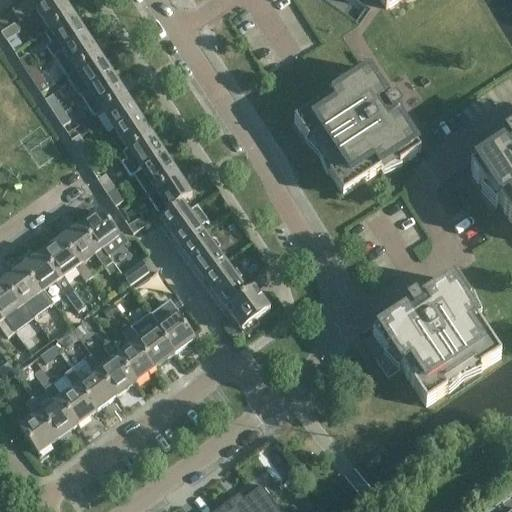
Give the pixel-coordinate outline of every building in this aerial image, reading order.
[(50,30),(74,15),(63,0),(52,0),(50,1),(49,0),(32,0),(14,12),(21,23),(38,12),(50,30)] [(402,0),(386,10),(385,8),(371,10),(358,26),(342,37),(364,70),(365,69),(384,97),(390,93),(403,112),(392,119),(394,122),(398,119),(421,153),(419,154),(444,192),(471,174),(470,172),(498,154),(494,148),(511,136),(511,46),(484,0),(402,0)] [(379,0),(385,8),(386,10),(402,0),(379,0)] [(87,35),(74,15),(50,30),(44,34),(50,44),(45,47),(53,59),(64,52),(64,50),(87,35)] [(20,34),(14,26),(1,35),(6,43),(20,34)] [(66,80),(78,72),(77,71),(100,55),(87,35),(64,50),(64,52),(53,59),(66,80)] [(114,75),(100,55),(77,71),(78,72),(90,91),(114,75)] [(27,75),(35,69),(27,57),(18,62),(27,75)] [(49,90),(35,69),(27,75),(40,95),(49,90)] [(419,154),(421,153),(398,119),(394,122),(392,119),(403,112),(390,93),(384,97),(365,69),(364,70),(345,82),(348,88),(333,98),(332,97),(294,122),(308,143),(313,139),(335,173),(330,176),(343,197),(381,172),(381,171),(396,161),(400,167),(419,154)] [(127,95),(114,75),(90,91),(103,111),(127,95)] [(140,115),(127,95),(103,111),(117,131),(140,115)] [(53,115),(61,110),(53,97),(45,103),(53,115)] [(70,124),(61,110),(53,115),(62,129),(70,124)] [(117,131),(130,151),(153,135),(140,115),(117,131)] [(132,178),(143,171),(167,155),(153,135),(130,151),(118,158),(132,178)] [(511,136),(494,148),(498,154),(470,172),(471,174),(484,193),(489,189),(500,205),(499,206),(511,225),(511,136)] [(79,155),(88,150),(80,137),(71,142),(79,155)] [(97,164),(88,150),(79,155),(89,169),(97,164)] [(143,171),(156,191),(180,175),(167,155),(143,171)] [(193,196),(180,175),(156,191),(147,197),(160,218),(193,196)] [(106,195),(114,190),(106,177),(97,182),(106,195)] [(124,204),(114,190),(106,195),(115,209),(124,204)] [(183,250),(204,235),(182,205),(161,219),(183,250)] [(98,252),(101,250),(113,241),(122,254),(131,249),(120,234),(117,237),(98,211),(78,226),(98,252)] [(147,228),(141,219),(127,228),(133,237),(147,228)] [(78,266),(82,263),(93,255),(103,268),(103,269),(105,271),(105,270),(112,265),(111,263),(101,250),(98,252),(78,226),(59,240),(78,266)] [(205,280),(225,265),(204,235),(183,250),(205,280)] [(59,280),(63,277),(74,269),(84,283),(92,277),(82,263),(78,266),(59,240),(39,254),(59,280)] [(39,294),(43,292),(55,283),(65,297),(78,316),(86,310),(73,291),(63,277),(59,280),(39,254),(20,268),(39,294)] [(125,275),(133,286),(150,275),(142,263),(125,275)] [(112,265),(105,270),(110,277),(117,272),(117,271),(112,265)] [(246,295),(225,265),(205,280),(241,332),(270,312),(254,290),(246,295)] [(20,309),(24,306),(36,298),(45,311),(53,322),(60,318),(52,306),(53,305),(43,292),(39,294),(20,268),(1,282),(20,309)] [(40,328),(24,306),(20,309),(1,282),(0,283),(0,322),(1,323),(4,320),(16,312),(33,334),(40,328)] [(443,389),(477,367),(480,373),(501,359),(476,321),(475,322),(465,306),(471,302),(457,282),(423,304),(426,309),(423,311),(416,300),(397,312),(401,319),(363,344),(388,382),(403,372),(426,408),(447,395),(443,389)] [(170,318),(158,326),(154,329),(174,357),(194,343),(174,315),(177,313),(166,297),(159,301),(161,304),(160,304),(170,318)] [(120,301),(113,306),(116,312),(124,307),(120,301)] [(113,306),(102,314),(107,321),(118,314),(113,306)] [(151,332),(139,341),(135,344),(155,371),(174,357),(154,329),(158,326),(148,313),(141,319),(151,332)] [(0,329),(6,339),(14,333),(4,320),(1,323),(0,322),(0,329)] [(77,331),(73,333),(73,334),(78,342),(88,335),(82,327),(77,331)] [(131,346),(119,355),(115,358),(136,385),(155,371),(135,344),(139,341),(129,327),(121,333),(131,346)] [(73,334),(63,342),(68,349),(78,342),(73,334)] [(112,360),(100,369),(96,372),(116,400),(136,385),(115,358),(119,355),(109,342),(102,347),(112,360)] [(55,348),(40,360),(44,366),(60,355),(55,348)] [(92,375),(80,383),(77,386),(97,414),(116,400),(96,372),(100,369),(90,356),(83,362),(92,375)] [(73,389),(61,398),(57,401),(77,428),(97,414),(77,386),(80,383),(71,370),(63,376),(73,389)] [(47,395),(35,403),(42,412),(38,415),(58,442),(77,428),(57,401),(61,398),(51,385),(44,390),(47,395)] [(42,412),(35,403),(32,399),(25,404),(34,418),(18,429),(38,457),(58,442),(38,415),(42,412)] [(220,511),(276,511),(260,490),(237,507),(233,502),(220,511)] [(511,511),(511,498),(510,496),(489,511),(511,511)]
